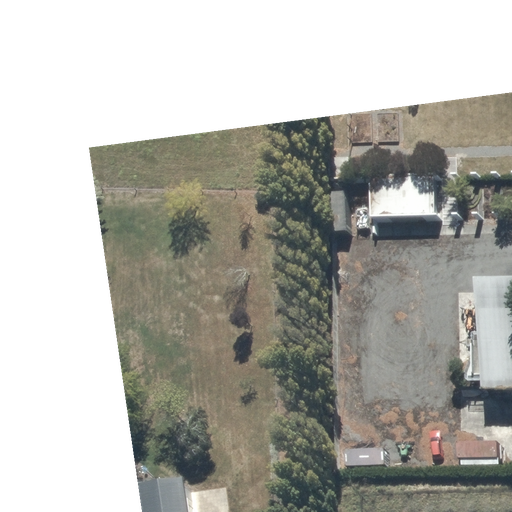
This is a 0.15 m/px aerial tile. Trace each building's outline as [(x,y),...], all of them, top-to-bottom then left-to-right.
[(435,169),(352,168),(351,212),(434,213),(435,169)] [(511,279),(466,280),(466,373),(477,373),(477,388),(511,387),(511,279)] [(426,431),(403,431),(403,464),(426,464),(426,431)] [(499,438),(457,439),(457,465),(500,465),(499,438)] [(190,511),(187,483),(138,489),(141,511),(190,511)]
